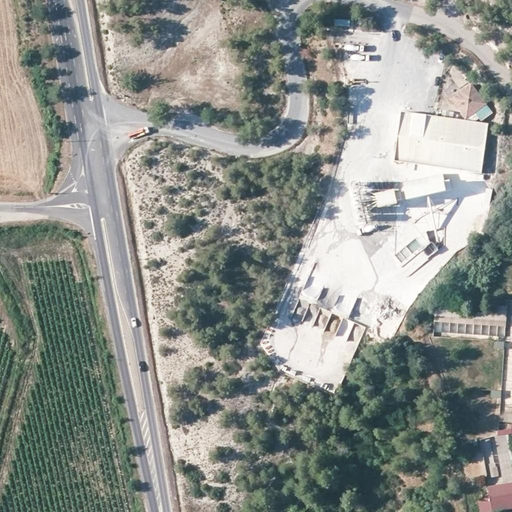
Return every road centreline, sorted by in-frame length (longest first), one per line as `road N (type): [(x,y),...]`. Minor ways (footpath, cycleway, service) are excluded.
road 1 (secondary): [(104,206),(162,511)]
road 2 (secondary): [(71,0),(104,206)]
